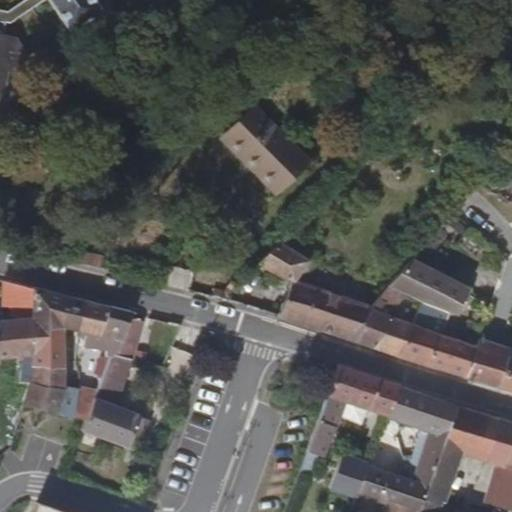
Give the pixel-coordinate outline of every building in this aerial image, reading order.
[(0,23),(9,25),(23,17),(45,2),(65,32),(97,11),(89,0),(28,0),(7,14),(0,13),(0,23)] [(306,162),(252,108),(220,139),(276,193),(306,162)] [(293,244),(285,238),(280,242),(257,265),(290,283),(278,317),(346,340),(367,309),(301,286),(309,272),(303,268),(307,261),(289,250),(293,244)] [(464,291),(407,261),(385,285),(394,290),(418,301),(432,307),(451,315),(462,294),(464,291)] [(187,289),(190,271),(163,266),(160,284),(187,289)] [(0,321),(32,319),(34,289),(2,281),(0,306),(0,321)] [(394,290),(385,285),(367,309),(346,340),(395,355),(408,323),(377,312),(394,290)] [(98,334),(106,308),(34,289),(32,319),(31,356),(20,357),(21,383),(30,384),(23,406),(57,413),(62,390),(62,326),(98,334)] [(422,329),(432,307),(418,301),(408,323),(422,329)] [(127,319),(128,313),(106,308),(98,334),(109,337),(121,340),(127,319)] [(0,358),(20,357),(31,356),(32,319),(0,321),(0,358)] [(136,355),(139,356),(146,324),(127,319),(121,340),(118,350),(136,355)] [(473,348),(475,343),(466,339),(464,344),(422,329),(408,323),(395,355),(463,377),(473,348)] [(107,347),(118,350),(121,340),(109,337),(107,347)] [(473,348),(463,377),(495,386),(505,358),(501,356),(473,348)] [(127,448),(138,415),(118,408),(136,355),(118,350),(104,360),(107,361),(93,399),(85,422),(82,433),(127,448)] [(511,359),(505,358),(495,386),(495,390),(511,393),(511,359)] [(387,416),(397,389),(335,367),(333,374),(297,470),(295,475),(304,477),(310,462),(319,465),(342,402),(387,416)] [(418,430),(427,400),(397,389),(387,416),(386,419),(400,424),(418,430)] [(57,413),(85,422),(93,399),(62,390),(57,413)] [(427,400),(418,430),(427,433),(418,461),(416,468),(411,482),(424,486),(432,465),(442,437),(453,408),(427,400)] [(484,460),(496,420),(453,408),(442,437),(432,465),(424,486),(415,510),(414,511),(433,511),(438,500),(441,501),(457,453),(484,460)] [(149,419),(138,415),(127,448),(137,451),(149,419)] [(511,424),(496,420),(484,460),(501,466),(511,468),(511,424)] [(328,489),(356,499),(356,497),(365,467),(338,459),(328,489)] [(509,511),(511,502),(511,468),(501,466),(490,505),(509,511)] [(414,511),(415,510),(424,486),(411,482),(365,467),(356,497),(382,505),(379,511),(414,511)]
